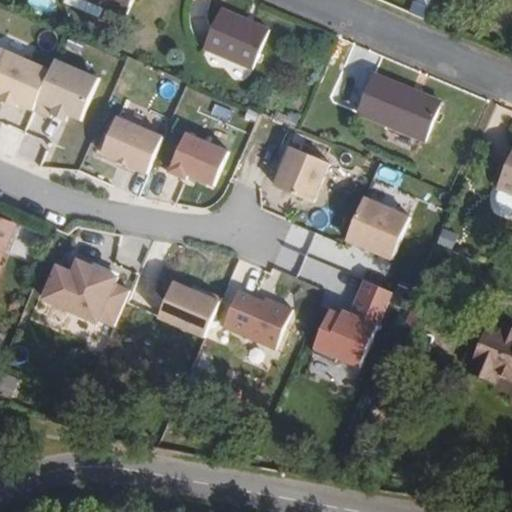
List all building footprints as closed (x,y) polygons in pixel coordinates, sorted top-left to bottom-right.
[(101,16),(106,3),(98,0),(67,0),(67,1),(101,16)] [(129,13),(134,0),(98,0),(106,3),(129,13)] [(258,67),(274,29),(227,8),(210,46),(258,67)] [(53,72),(4,50),(0,58),(0,99),(35,115),(37,111),(68,124),(70,118),(83,124),(104,78),(59,58),(53,72)] [(427,143),(443,104),(375,75),(359,114),(427,143)] [(271,115),(271,117),(293,126),(295,121),(275,113),(273,115),(271,115)] [(166,137),(121,118),(103,159),(148,178),(166,137)] [(233,150),(188,133),(172,174),(217,191),(233,150)] [(334,165),(293,147),(275,188),(316,206),(334,165)] [(511,154),(499,184),(502,185),(511,189),(511,154)] [(511,210),(511,189),(502,185),(499,192),(499,195),(499,200),(501,204),(503,207),(511,210)] [(414,217),(367,198),(348,244),(394,263),(414,217)] [(0,279),(22,226),(0,217),(0,279)] [(121,277),(79,260),(74,271),(59,264),(43,303),(100,327),(121,277)] [(223,299),(176,280),(160,320),(207,339),(223,299)] [(396,293),(365,281),(353,313),(346,310),(344,315),(332,310),(315,353),(364,372),(396,293)] [(263,302),(240,291),(224,328),(278,352),(297,308),(266,297),(263,302)] [(511,327),(502,323),(496,334),(484,328),(488,318),(481,314),(474,331),(477,332),(463,361),(511,381),(511,327)]
